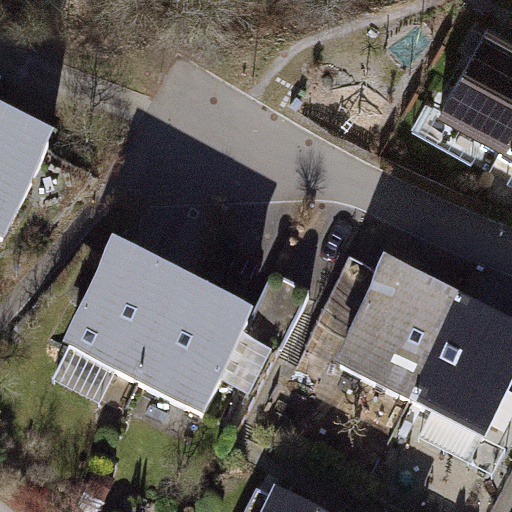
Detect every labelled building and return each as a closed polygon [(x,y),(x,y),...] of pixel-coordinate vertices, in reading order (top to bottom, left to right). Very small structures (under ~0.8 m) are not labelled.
[(511,39),(478,21),(429,111),(511,156),(511,39)] [(0,249),(43,153),(0,133),(0,249)] [(168,295),(92,259),(45,355),(121,392),(168,295)] [(445,318),(368,281),(324,371),(401,409),(445,318)] [(244,332),(168,295),(121,392),(197,429),(244,332)] [(511,383),(511,350),(445,318),(401,409),(481,447),(511,383)] [(276,511),(259,503),(254,511),(276,511)]
